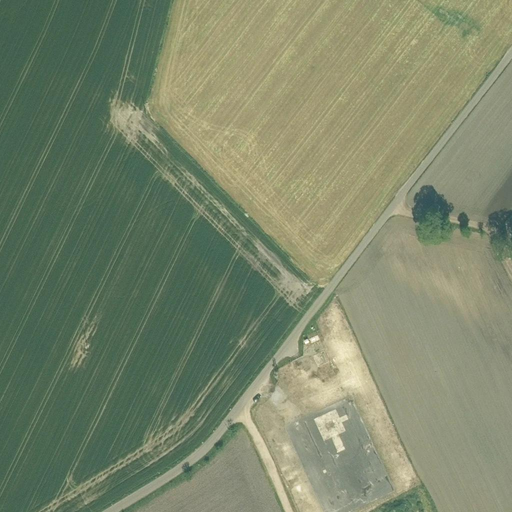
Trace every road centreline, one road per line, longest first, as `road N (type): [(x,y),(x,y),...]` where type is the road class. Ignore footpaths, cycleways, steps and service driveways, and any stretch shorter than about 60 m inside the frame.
road 1 (residential): [(511,54),(266,372)]
road 2 (track): [(266,372),(329,511)]
